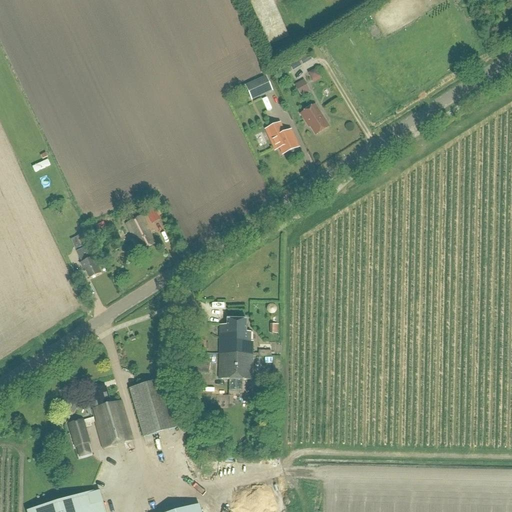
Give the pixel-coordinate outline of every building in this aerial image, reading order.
[(289,38),(272,0),(249,0),(270,46),(289,38)] [(289,67),(297,78),(306,71),(299,61),(289,67)] [(248,93),(267,81),(265,77),(244,86),(248,93)] [(267,81),(248,93),(251,101),(272,92),(267,81)] [(310,92),(304,81),(295,86),(301,97),(310,92)] [(329,127),(315,106),(301,115),(307,126),(309,125),(316,136),(329,127)] [(298,148),(290,132),(284,134),(279,124),(266,131),(275,151),(280,149),(283,155),(290,152),(291,154),(297,151),(297,149),(298,148)] [(48,160),(33,167),(36,173),(50,166),(48,160)] [(159,221),(153,208),(145,212),(151,224),(159,221)] [(147,227),(141,217),(126,225),(131,236),(133,235),(141,251),(155,244),(146,227),(147,227)] [(88,244),(83,235),(70,240),(75,250),(88,244)] [(92,258),(87,247),(76,252),(81,263),(80,264),(84,272),(86,272),(89,279),(101,274),(93,258),(92,258)] [(219,355),(252,356),(253,342),(250,342),(250,333),(246,333),(246,320),(227,320),(227,326),(220,326),(219,355)] [(252,356),(219,355),(219,380),(252,381),(252,372),(256,372),(256,368),(252,368),(252,357),(258,357),(252,357),(252,356)] [(176,429),(162,380),(129,389),(143,438),(176,429)] [(110,405),(105,388),(90,393),(93,403),(91,403),(93,410),(91,410),(103,450),(133,441),(121,402),(110,405)] [(89,444),(86,434),(85,430),(82,421),(69,425),(75,448),(89,444)] [(105,511),(99,490),(26,511),(105,511)]
